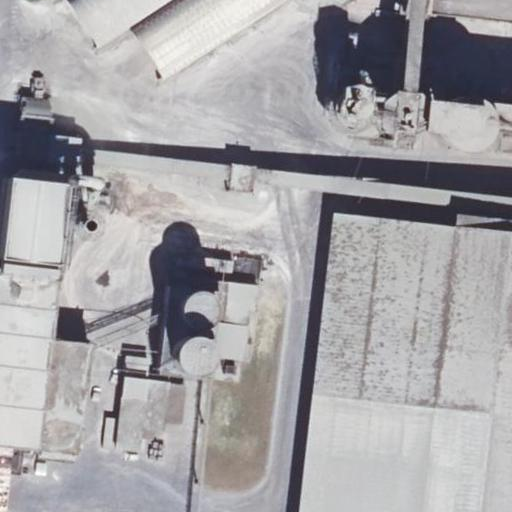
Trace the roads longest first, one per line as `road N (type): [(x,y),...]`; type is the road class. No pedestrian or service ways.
road 1 (unclassified): [(0,53),(132,108),(511,180)]
road 2 (unknown): [(304,145),(291,379),(273,511)]
road 3 (unclassified): [(204,511),(145,494),(91,493),(51,511)]
